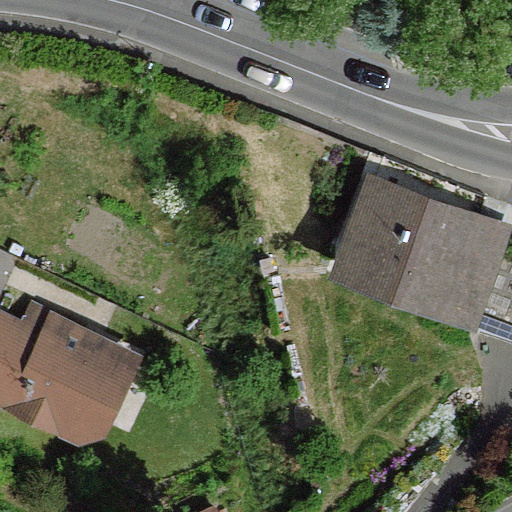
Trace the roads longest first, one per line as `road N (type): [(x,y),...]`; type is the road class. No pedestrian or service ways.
road 1 (tertiary): [(107,0),(375,98)]
road 2 (tertiary): [(375,98),(451,141),(511,161)]
road 3 (tertiary): [(511,112),(375,98)]
